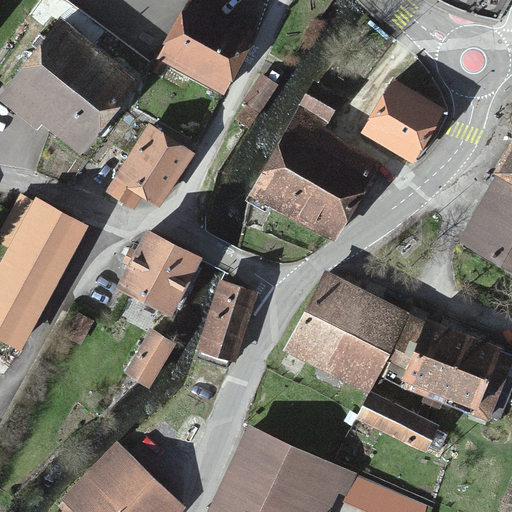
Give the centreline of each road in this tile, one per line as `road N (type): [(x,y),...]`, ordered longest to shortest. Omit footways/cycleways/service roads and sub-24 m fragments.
road 1 (secondary): [(472,60),(471,112),(450,156),(287,293)]
road 2 (residential): [(169,224),(282,0)]
road 3 (secondary): [(287,293),(242,379),(192,511)]
road 4 (residential): [(0,177),(117,217),(169,224)]
road 5 (residential): [(169,224),(287,293)]
